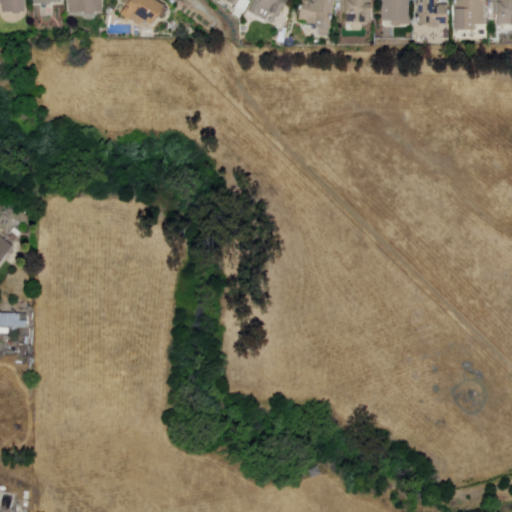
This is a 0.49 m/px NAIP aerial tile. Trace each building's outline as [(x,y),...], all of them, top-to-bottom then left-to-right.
[(0,0),(25,0),(26,11),(0,12),(0,0)] [(68,0),(102,0),(103,13),(95,13),(95,14),(88,15),(88,13),(69,14),(68,0)] [(122,0),(153,0),(162,5),(149,25),(143,21),(139,26),(120,13),(126,5),(121,2),(122,0)] [(245,0),(221,0),(240,10),(245,0)] [(286,0),(279,15),(254,3),(255,0),(286,0)] [(333,0),(328,36),(319,35),(320,29),(314,28),(314,25),(298,23),(301,0),(313,1),(313,0),(333,0)] [(342,0),(371,0),(370,22),(367,25),(361,26),(359,23),(345,22),(345,12),(343,12),(342,0)] [(381,0),(410,0),(410,25),(392,25),(392,21),(381,21),(381,0)] [(417,0),(438,0),(438,5),(447,5),(448,25),(440,25),(440,28),(429,28),(429,25),(417,25),(417,0)] [(484,0),(484,25),(472,25),(472,29),(455,30),(455,0),(484,0)] [(511,0),(511,25),(498,25),(498,15),(495,15),(495,0),(511,0)] [(0,235),(14,245),(0,263),(0,235)] [(0,312),(20,312),(20,320),(26,320),(26,327),(0,326),(0,312)]
